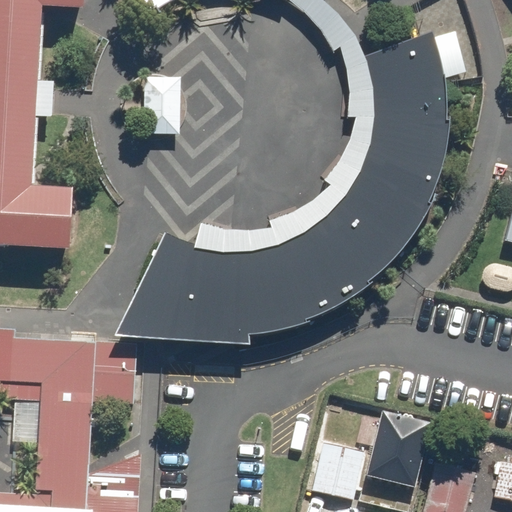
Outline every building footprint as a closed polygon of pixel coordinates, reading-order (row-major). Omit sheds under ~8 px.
[(0,0),(0,248),(68,253),(72,191),(29,188),(40,11),(82,14),(82,0),(0,0)] [(150,0),(157,10),(174,0),(150,0)] [(245,250),(166,233),(111,341),(247,349),(249,340),(343,311),(394,265),(428,210),(447,142),(443,87),(430,32),(348,66),(364,98),(369,132),(350,186),(309,227),(245,250)] [(180,77),(143,76),(142,134),(179,135),(180,77)] [(511,189),(499,240),(511,242),(511,189)] [(0,511),(134,511),(138,456),(89,474),(93,402),(133,404),(135,364),(93,364),(93,341),(0,333),(0,511)] [(353,500),(363,452),(323,443),(312,491),(353,500)] [(511,463),(503,461),(494,497),(511,501),(511,463)] [(435,463),(422,511),(465,511),(475,473),(435,463)]
